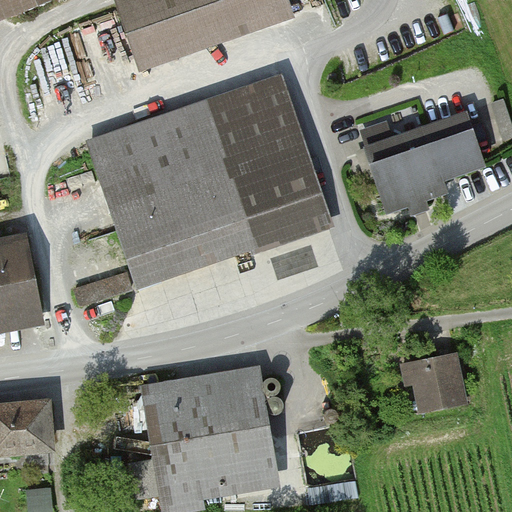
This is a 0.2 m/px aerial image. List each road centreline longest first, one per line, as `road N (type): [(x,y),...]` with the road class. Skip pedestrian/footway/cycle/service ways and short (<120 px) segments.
road 1 (tertiary): [(511,210),(372,282),(253,330),(0,380)]
road 2 (track): [(253,330),(295,341),(511,313)]
